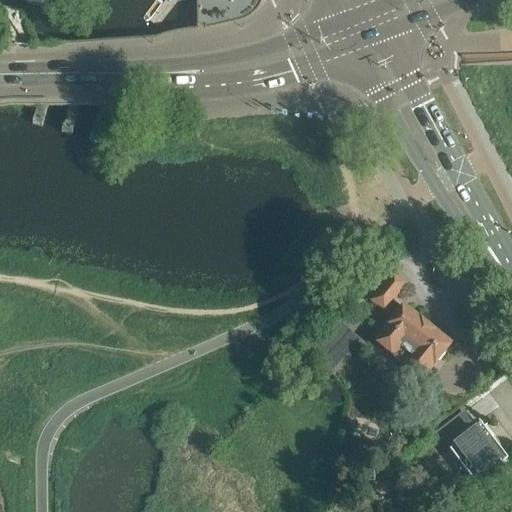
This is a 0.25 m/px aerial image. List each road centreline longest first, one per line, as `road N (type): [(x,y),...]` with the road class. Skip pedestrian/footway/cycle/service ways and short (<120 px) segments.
road 1 (secondary): [(0,73),(217,67),(286,56),(369,22)]
road 2 (tertiary): [(511,269),(409,79),(369,22)]
